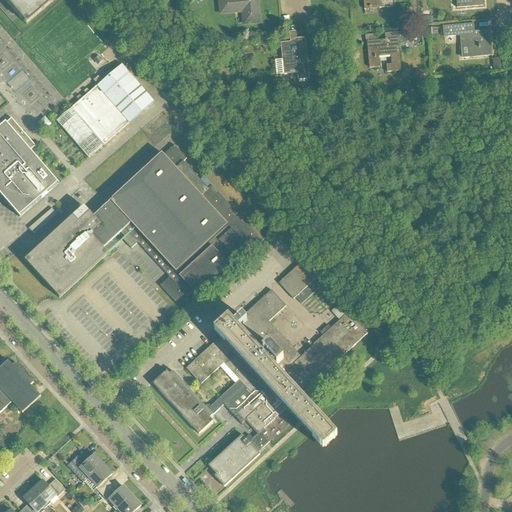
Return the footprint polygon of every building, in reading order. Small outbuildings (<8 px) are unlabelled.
[(4,0),(27,25),(56,0),(4,0)] [(219,0),(221,13),(226,13),(243,11),(244,25),(250,25),(252,25),(252,24),(260,24),(258,0),(248,1),(247,0),(219,0)] [(363,0),(364,11),(365,10),(365,9),(379,8),(379,9),(394,8),(393,0),(363,0)] [(456,0),(457,9),(483,7),(482,0),(456,0)] [(478,35),(474,35),(473,25),(443,28),(444,38),(461,36),(463,59),(492,56),(490,32),(477,33),(478,35)] [(392,66),(387,66),(387,73),(401,72),(399,41),(403,41),(402,33),(385,34),(385,41),(367,42),(370,69),(380,68),(379,57),(391,56),(392,66)] [(281,44),(284,75),(292,74),(292,75),(296,74),(298,74),(299,81),(309,80),(306,39),(296,39),(297,42),(281,44)] [(57,122),(89,159),(154,103),(122,66),(57,122)] [(424,80),(423,71),(414,72),(415,81),(424,80)] [(284,81),(273,82),(274,91),(285,90),(284,81)] [(59,185),(30,152),(36,147),(12,119),(0,129),(0,111),(0,195),(20,218),(59,185)] [(164,114),(85,177),(97,192),(177,129),(164,114)] [(46,116),(40,122),(46,128),(52,123),(46,116)] [(84,207),(25,261),(60,299),(108,255),(103,249),(121,234),(125,238),(121,242),(121,243),(123,241),(131,249),(138,243),(170,278),(161,287),(176,303),(185,294),(188,297),(193,292),(197,296),(248,249),(251,252),(263,242),(212,187),(208,190),(183,163),(187,160),(174,146),(94,217),(84,207)] [(279,284),(293,300),(317,279),(302,263),(279,284)] [(297,300),(301,305),(316,291),(312,286),(297,300)] [(167,371),(153,385),(199,435),(213,422),(210,418),(224,406),(235,418),(239,415),(258,435),(249,443),(242,436),(209,467),(216,475),(215,477),(225,488),(260,455),(258,453),(270,442),(264,436),(267,433),(264,430),(286,409),(323,450),(338,436),(300,396),(368,334),(349,313),(340,304),(331,313),(340,321),(301,357),(287,342),(269,323),(286,307),(271,291),(235,325),(228,318),(224,322),(214,331),(220,338),(186,369),(201,385),(224,364),(240,381),(208,410),(173,372),(170,375),(167,371)] [(0,414),(12,403),(22,414),(41,397),(31,386),(34,383),(16,364),(13,367),(8,361),(0,369),(0,414)] [(68,467),(84,484),(90,479),(104,466),(95,456),(89,461),(83,454),(68,467)] [(104,466),(90,479),(98,488),(96,490),(100,493),(110,484),(107,480),(112,475),(104,466)] [(43,482),(33,490),(47,505),(56,496),(58,498),(66,491),(56,480),(48,487),(43,482)] [(110,501),(118,510),(133,497),(124,488),(119,493),(111,485),(101,495),(108,502),(110,501)] [(39,511),(47,505),(33,490),(24,499),(29,505),(22,511),(39,511)] [(133,497),(118,510),(120,511),(136,511),(142,507),(133,497)] [(79,504),(83,508),(89,503),(84,499),(79,504)]
